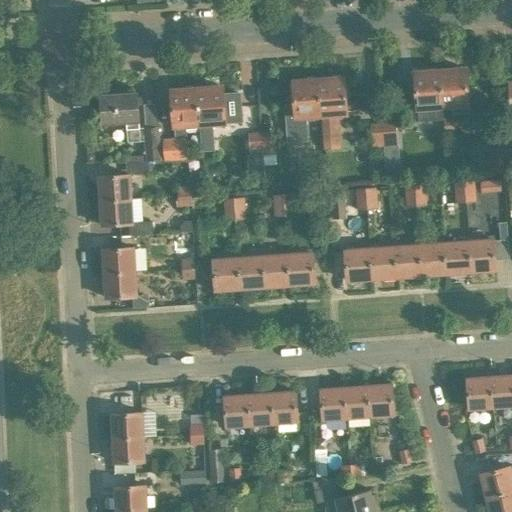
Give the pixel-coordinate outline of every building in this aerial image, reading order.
[(451,70),(439,71),(442,107),(451,107),(451,116),(468,115),(465,69),(462,70),(459,66),(452,67),(451,70)] [(426,69),(425,72),(413,73),(416,121),(443,119),(442,107),(439,71),(436,71),(434,68),(426,69)] [(330,79),(318,80),(320,115),(323,148),(324,147),(323,138),(336,137),(334,114),(346,113),(344,78),(340,78),(338,75),(331,76),(330,79)] [(292,82),(294,106),(286,107),(287,118),(286,118),(287,133),(285,133),(286,143),(299,142),(299,133),(303,133),(303,125),(306,125),(305,116),(320,115),(318,80),(314,80),(313,77),(305,77),(305,81),(292,82)] [(208,88),(196,89),(198,124),(200,149),(210,149),(209,124),(224,123),(240,122),(238,94),(223,95),(222,87),(219,88),(217,85),(209,85),(208,88)] [(170,91),(173,126),(173,139),(162,139),(163,161),(187,159),(185,125),(198,124),(196,89),(193,89),(191,87),(184,87),(182,90),(170,91)] [(125,122),(138,121),(136,93),(100,96),(102,123),(125,122)] [(443,121),(444,133),(452,132),(452,120),(443,121)] [(138,129),(138,121),(125,122),(127,142),(144,141),(146,161),(147,161),(159,160),(157,129),(144,130),(143,128),(138,129)] [(382,124),(383,145),(396,144),(395,123),(382,124)] [(383,145),(382,124),(369,125),(371,146),(383,145)] [(273,132),(260,133),(262,164),(263,164),(263,166),(276,165),(273,132)] [(262,164),(260,133),(247,134),(250,165),(262,164)] [(492,171),(505,170),(504,146),(491,147),(492,171)] [(100,201),(130,199),(129,175),(126,175),(98,177),(100,201)] [(473,180),(463,181),(464,202),(474,201),(473,180)] [(463,181),(453,182),(454,202),(464,202),(463,181)] [(423,184),(413,185),(415,205),(425,205),(423,184)] [(413,185),(403,185),(405,206),(415,205),(413,185)] [(189,186),(176,187),(176,197),(190,196),(189,186)] [(374,187),(364,188),(366,209),(376,208),(374,187)] [(364,188),(354,189),(356,210),(366,209),(364,188)] [(292,193),(282,194),(284,215),(294,214),(292,193)] [(282,194),(272,195),(274,215),(284,215),(282,194)] [(190,196),(176,197),(177,207),(190,206),(190,196)] [(243,197),(233,198),(234,218),(244,218),(243,197)] [(233,198),(223,199),(225,219),(234,218),(233,198)] [(130,199),(100,201),(101,225),(132,223),(130,199)] [(180,222),(180,229),(191,229),(191,218),(185,218),(180,222)] [(462,241),(465,271),(495,269),(493,238),(483,239),(482,233),(467,234),(468,240),(462,241)] [(432,236),(417,238),(420,274),(440,273),(438,242),(433,243),(432,236)] [(420,274),(417,238),(403,239),(404,245),(398,245),(401,276),(420,274)] [(379,240),(379,247),(373,247),(376,278),(401,276),(398,245),(394,246),(393,239),(379,240)] [(354,242),(354,249),(344,249),(346,280),(376,278),(373,247),(369,247),(368,241),(354,242)] [(465,271),(462,241),(438,242),(440,273),(465,271)] [(287,254),(282,254),(284,285),(314,282),(312,252),(301,253),(300,246),(286,247),(287,254)] [(104,273),(134,272),(133,247),(102,249),(104,273)] [(276,248),(261,249),(264,286),(284,285),(282,254),(276,255),(276,248)] [(247,250),(248,257),(242,257),(244,288),(264,286),(261,249),(247,250)] [(222,252),(223,258),(212,259),(215,290),(244,288),(242,257),(237,258),(236,251),(222,252)] [(194,259),(181,259),(181,269),(194,268),(194,259)] [(194,268),(181,269),(182,279),(195,278),(194,268)] [(135,296),(134,272),(104,273),(105,298),(135,296)] [(511,375),(490,377),(492,407),(511,405),(511,375)] [(492,407),(490,377),(466,378),(468,409),(492,407)] [(368,386),(370,416),(394,414),(392,385),(368,386)] [(370,416),(368,386),(344,388),(346,418),(370,416)] [(346,418),(344,388),(321,390),(323,419),(346,418)] [(295,391),(272,393),(274,423),(297,421),(295,391)] [(274,423),(272,393),(248,395),(250,425),(274,423)] [(250,425),(248,395),(224,396),(226,426),(250,425)] [(112,438),(142,437),(141,412),(111,414),(112,438)] [(202,424),(189,425),(190,435),(203,434),(202,424)] [(203,434),(190,435),(190,445),(203,444),(203,434)] [(142,437),(112,438),(113,462),(143,461),(142,437)] [(471,441),(475,453),(484,451),(481,439),(471,441)] [(408,449),(399,452),(401,463),(411,461),(408,449)] [(224,481),(222,450),(208,451),(211,482),(224,481)] [(325,455),(315,455),(316,477),(326,476),(325,455)] [(359,464),(350,465),(351,477),(360,477),(359,464)] [(350,465),(340,466),(341,478),(351,477),(350,465)] [(486,496),(511,489),(511,476),(509,466),(480,473),(486,496)] [(239,468),(229,468),(230,481),(240,480),(239,468)] [(286,469),(277,470),(278,482),(287,481),(286,469)] [(277,470),(268,470),(268,483),(278,482),(277,470)] [(205,484),(204,471),(180,472),(180,485),(205,484)] [(370,489),(342,496),(339,484),(313,490),(317,503),(327,500),(326,508),(326,511),(372,511),(375,511),(379,510),(375,494),(371,495),(370,489)] [(115,511),(145,509),(144,485),(114,486),(115,511)] [(511,511),(511,489),(486,496),(489,511),(511,511)] [(206,497),(193,497),(193,508),(206,507),(206,497)]
